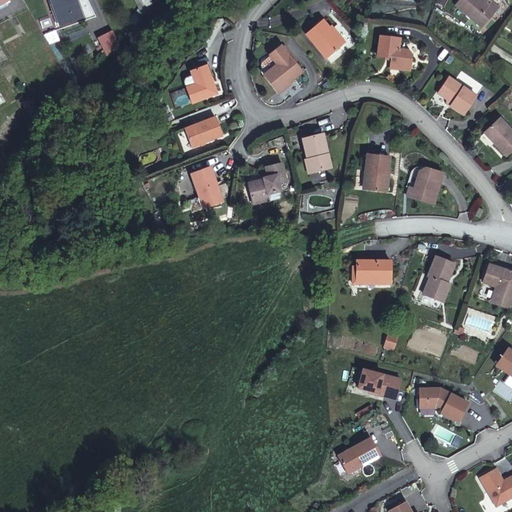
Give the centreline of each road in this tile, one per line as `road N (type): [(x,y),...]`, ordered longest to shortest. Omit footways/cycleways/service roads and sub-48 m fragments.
road 1 (residential): [(257,120),(373,92),(408,113),(492,196),(505,231)]
road 2 (track): [(0,264),(207,230)]
road 3 (residential): [(505,231),(372,228)]
road 4 (residential): [(262,0),(239,29),(239,71),(257,120)]
